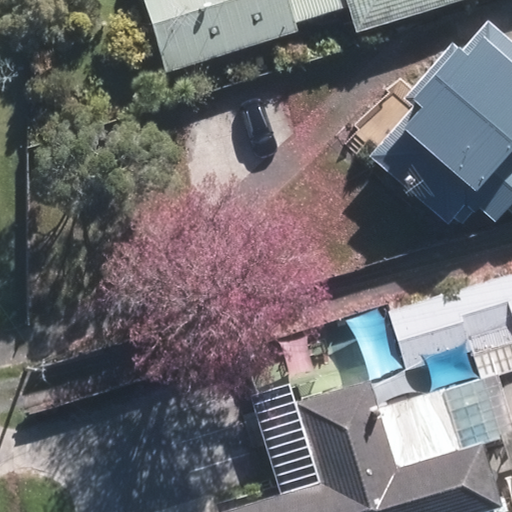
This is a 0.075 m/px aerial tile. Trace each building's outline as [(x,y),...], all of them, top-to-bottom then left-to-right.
[(255,0),(130,0),(153,73),(267,38),(255,0)] [(321,0),(272,0),(279,23),(324,9),(321,0)] [(332,0),(342,32),(445,0),(332,0)] [(511,114),(511,108),(447,56),(376,144),(444,198),(511,114)] [(511,275),(395,311),(415,376),(511,345),(511,275)] [(338,483),(245,511),(458,511),(503,498),(487,447),(403,473),(376,386),(313,406),(338,483)]
